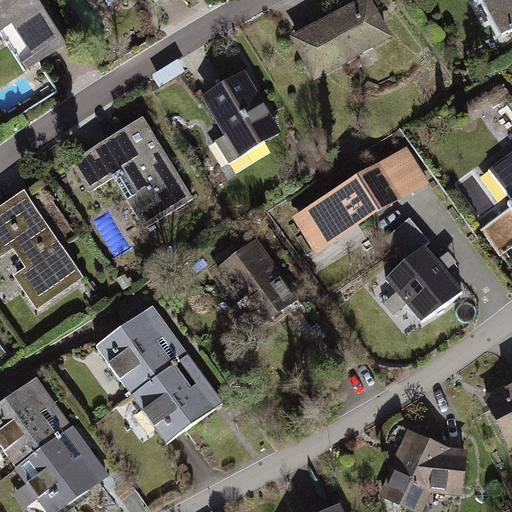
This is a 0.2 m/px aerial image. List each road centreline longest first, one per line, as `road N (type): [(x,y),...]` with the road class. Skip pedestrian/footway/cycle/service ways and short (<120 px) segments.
road 1 (residential): [(190,511),(400,396),(511,320)]
road 2 (residential): [(0,156),(250,0)]
